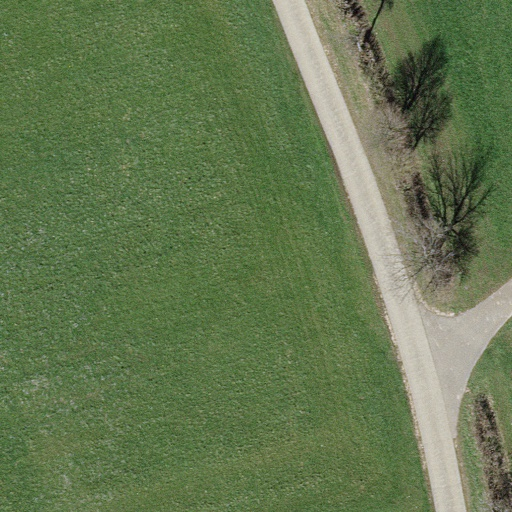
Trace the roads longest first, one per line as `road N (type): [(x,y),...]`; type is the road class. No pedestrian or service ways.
road 1 (track): [(293,0),(417,368),(442,511)]
road 2 (track): [(511,291),(417,368)]
